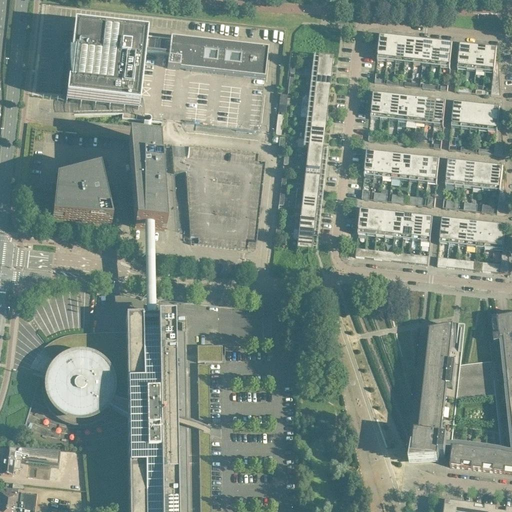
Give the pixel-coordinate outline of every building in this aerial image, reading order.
[(69,89),(71,102),(74,115),(122,115),(122,120),(135,122),(136,122),(148,123),(148,120),(149,120),(149,121),(150,121),(150,122),(150,123),(151,123),(161,124),(161,123),(258,133),(264,83),(264,82),(268,52),(170,41),(73,30),(70,59),(67,59),(67,67),(67,74),(68,80),(69,89)] [(380,38),(377,62),(387,63),(389,39),(380,38)] [(387,63),(396,64),(398,40),(389,39),(387,63)] [(407,41),(398,40),(396,64),(405,65),(407,41)] [(405,65),(414,66),(416,42),(407,41),(405,65)] [(425,43),(416,42),(414,66),(423,67),(425,43)] [(423,67),(431,68),(434,44),(425,43),(423,67)] [(443,45),(434,44),(431,68),(440,69),(443,45)] [(440,69),(450,70),(453,46),(443,45),(440,69)] [(470,48),(460,47),(457,71),(467,72),(470,48)] [(478,49),(470,48),(467,72),(476,73),(478,49)] [(476,73),(485,74),(487,50),(478,49),(476,73)] [(501,98),(499,63),(496,63),(497,51),(487,50),(485,74),(493,75),(491,97),(501,98)] [(332,60),(313,58),(312,68),(331,71),(332,60)] [(330,81),(331,71),(312,68),(310,79),(330,81)] [(329,91),(330,81),(310,79),(309,89),(329,91)] [(308,99),(328,101),(329,91),(309,89),(308,99)] [(279,106),(286,107),(287,97),(280,96),(279,106)] [(383,97),(373,96),(371,120),(380,121),(383,97)] [(389,122),(392,98),(383,97),(380,121),(389,122)] [(302,98),(301,108),(327,111),(328,101),(308,99),(302,98)] [(398,123),(401,99),(392,98),(389,122),(398,123)] [(407,124),(410,100),(401,99),(398,123),(407,124)] [(410,100),(407,124),(407,129),(415,130),(416,125),(419,101),(410,100)] [(428,102),(419,101),(416,125),(425,126),(428,102)] [(434,127),(437,103),(428,102),(425,126),(434,127)] [(446,104),(437,103),(434,127),(443,128),(446,104)] [(451,129),(461,130),(464,106),(454,105),(451,129)] [(472,107),(464,106),(461,130),(470,131),(472,107)] [(470,131),(479,132),(481,108),(472,107),(470,131)] [(326,121),(327,111),(301,108),(300,118),(306,119),(326,121)] [(490,109),(481,108),(479,132),(488,133),(490,109)] [(504,157),(502,122),(501,122),(501,123),(498,122),(500,110),(490,109),(488,133),(497,134),(494,156),(504,157)] [(305,129),(324,131),(326,121),(306,119),(305,129)] [(304,139),(323,142),(324,131),(305,129),(304,139)] [(322,151),(323,142),(304,139),(302,150),(327,152),(322,151)] [(134,228),(143,229),(152,230),(165,232),(159,145),(146,143),(128,141),(134,228)] [(171,146),(173,175),(185,174),(190,246),(247,252),(248,245),(256,246),(265,164),(257,163),(258,156),(171,146)] [(306,160),(326,162),(327,152),(302,150),(307,151),(306,160)] [(376,155),(367,154),(364,178),(374,179),(376,155)] [(374,179),(383,180),(385,156),(376,155),(374,179)] [(394,157),(385,156),(383,180),(392,181),(394,157)] [(403,158),(394,157),(392,181),(401,182),(403,158)] [(401,182),(410,183),(412,159),(403,158),(401,182)] [(421,160),(412,159),(410,183),(418,184),(421,160)] [(325,173),(326,162),(306,160),(305,170),(325,173)] [(418,184),(427,185),(430,161),(421,160),(418,184)] [(439,162),(430,161),(427,185),(437,186),(439,162)] [(445,187),(455,188),(458,164),(448,163),(445,187)] [(455,188),(464,189),(467,165),(458,164),(455,188)] [(476,166),(467,165),(464,189),(473,190),(476,166)] [(473,190),(482,191),(484,167),(476,166),(473,190)] [(493,168),(484,167),(482,191),(491,192),(493,168)] [(507,216),(505,182),(501,182),(503,169),(493,168),(491,192),(499,194),(497,215),(506,216),(507,216)] [(304,181),(323,183),(325,173),(305,170),(304,181)] [(56,182),(55,192),(52,219),(111,226),(102,186),(99,172),(56,182)] [(303,191),(322,193),(323,183),(304,181),(303,191)] [(321,203),(322,193),(303,191),(297,190),(296,200),(321,203)] [(300,211),(320,213),(321,203),(296,200),(294,210),(300,211)] [(319,223),(320,213),(300,211),(299,221),(319,223)] [(370,213),(360,212),(358,236),(359,236),(367,237),(370,213)] [(370,213),(367,237),(376,238),(379,214),(370,213)] [(388,215),(379,214),(376,238),(385,239),(388,215)] [(397,216),(388,215),(385,239),(394,240),(397,216)] [(406,217),(397,216),(394,240),(403,241),(406,217)] [(406,217),(403,241),(412,242),(415,218),(406,217)] [(424,219),(415,218),(412,242),(421,243),(424,219)] [(424,219),(421,243),(430,245),(433,220),(424,219)] [(293,231),(318,233),(319,223),(299,221),(294,221),(293,231)] [(439,245),(449,247),(452,222),(442,221),(439,245)] [(461,223),(452,222),(449,247),(458,248),(461,223)] [(470,224),(461,223),(458,248),(467,249),(470,224)] [(467,249),(476,250),(479,225),(470,224),(467,249)] [(487,226),(479,225),(476,250),(485,251),(487,226)] [(497,227),(487,226),(485,251),(494,252),(497,227)] [(497,227),(494,252),(502,253),(501,266),(499,266),(492,265),(491,274),(510,276),(508,241),(507,241),(504,241),(506,228),(497,227)] [(32,376),(39,378),(46,380),(46,381),(45,383),(45,385),(45,387),(45,388),(45,390),(45,392),(45,394),(45,395),(46,397),(46,399),(47,401),(47,402),(48,404),(49,406),(50,407),(51,409),(53,411),(54,413),(56,415),(58,417),(60,418),(62,419),(65,421),(66,421),(68,422),(69,422),(71,423),(74,423),(75,424),(77,424),(78,424),(80,424),(83,424),(85,423),(86,423),(89,422),(92,421),(95,420),(98,418),(99,417),(101,416),(102,416),(103,415),(105,412),(107,410),(108,409),(109,407),(127,418),(128,511),(187,511),(186,430),(176,427),(175,419),(187,422),(188,421),(186,421),(185,333),(174,334),(174,320),(157,320),(157,325),(154,325),(152,230),(143,229),(145,325),(142,325),(142,321),(125,321),(125,335),(78,335),(75,336),(70,336),(66,337),(64,338),(61,339),(60,339),(58,340),(54,341),(51,344),(47,346),(45,348),(42,350),(67,377),(65,379),(64,378),(63,378),(62,378),(62,379),(61,380),(61,381),(61,382),(61,383),(62,383),(62,384),(32,375),(32,376)] [(317,244),(318,233),(293,231),(292,241),(297,241),(317,244)] [(297,241),(296,252),(306,253),(307,253),(308,253),(316,254),(317,244),(297,241)] [(356,258),(365,259),(366,251),(356,250),(355,258),(356,259),(356,258)] [(375,252),(366,251),(365,259),(374,260),(375,252)] [(374,260),(383,261),(384,253),(375,252),(374,260)] [(383,261),(391,262),(392,254),(384,253),(383,261)] [(391,262),(400,263),(401,255),(392,254),(391,262)] [(410,256),(401,255),(400,263),(409,264),(410,256)] [(419,257),(410,256),(409,264),(418,265),(419,257)] [(427,266),(428,267),(429,258),(419,257),(418,265),(427,266)] [(447,260),(438,259),(437,268),(446,269),(447,260)] [(456,261),(447,260),(446,269),(455,270),(456,261)] [(465,262),(456,261),(455,270),(464,271),(465,262)] [(464,271),(473,272),(474,263),(465,262),(464,271)] [(483,264),(474,263),(473,272),(482,273),(483,264)] [(482,273),(491,274),(492,265),(483,264),(482,273)] [(451,347),(453,328),(440,331),(437,331),(429,333),(429,334),(430,334),(423,391),(418,436),(418,437),(415,436),(414,448),(412,448),(409,465),(437,464),(437,463),(438,463),(439,457),(444,458),(444,459),(445,459),(446,451),(452,451),(450,468),(511,475),(511,313),(509,314),(498,315),(496,315),(493,315),(491,315),(492,326),(494,344),(500,344),(511,453),(447,444),(447,440),(446,439),(446,441),(441,441),(447,389),(453,390),(455,364),(456,356),(450,356),(451,347)] [(222,348),(197,348),(197,363),(222,363),(222,348)] [(198,420),(210,424),(209,366),(197,366),(198,420)] [(211,511),(210,435),(209,434),(210,430),(211,430),(211,429),(198,425),(197,426),(198,426),(199,511),(211,511)] [(0,475),(0,476),(12,478),(13,469),(19,470),(20,462),(25,463),(25,462),(58,466),(60,452),(9,448),(8,455),(2,454),(1,462),(2,462),(1,468),(0,468),(0,475)] [(33,511),(35,499),(20,497),(20,498),(17,498),(18,491),(0,489),(0,511),(33,511)]
